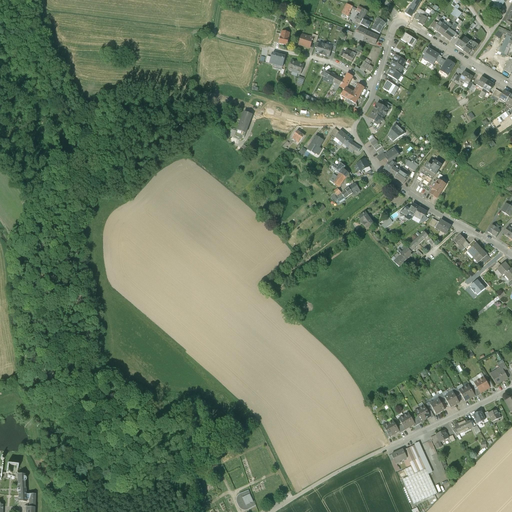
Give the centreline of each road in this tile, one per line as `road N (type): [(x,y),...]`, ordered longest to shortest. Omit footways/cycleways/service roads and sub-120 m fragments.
road 1 (residential): [(511,388),(275,511)]
road 2 (residential): [(375,92),(354,133),(380,173),(511,256)]
road 3 (residential): [(375,92),(328,63),(221,39)]
